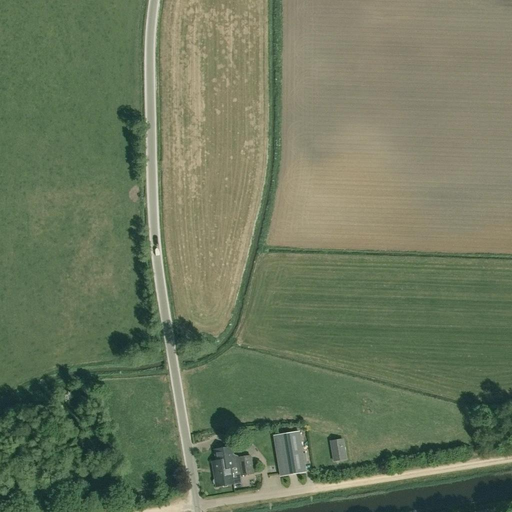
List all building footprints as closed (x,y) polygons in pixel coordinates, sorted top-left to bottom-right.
[(300,433),(276,436),(281,477),(306,474),(300,433)] [(332,443),(332,449),(335,463),(346,461),(344,442),(332,443)] [(213,464),(234,460),(231,447),(214,450),(216,461),(212,462),(213,464)] [(240,476),(254,474),(251,456),(238,458),(240,476)] [(234,460),(213,464),(216,479),(214,480),(213,482),(214,483),(215,484),(217,485),(217,487),(234,483),(231,467),(235,466),(234,460)]
